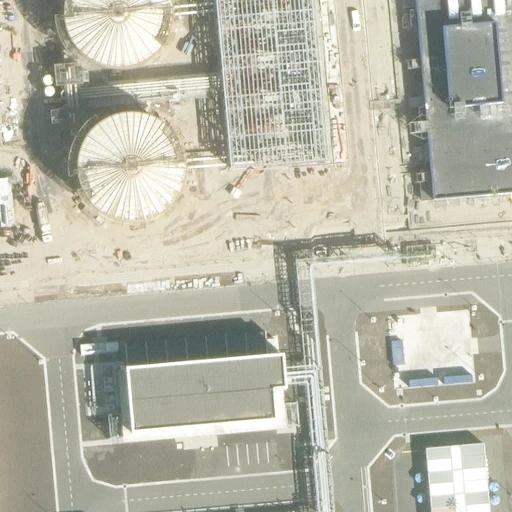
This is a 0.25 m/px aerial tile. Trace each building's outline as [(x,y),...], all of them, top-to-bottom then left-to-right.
[(96,64),(108,67),(118,67),(129,65),(139,62),(148,56),(156,49),(162,41),(167,32),(170,21),(171,11),(170,0),(58,0),(57,10),(58,21),(62,33),(68,43),(76,52),(85,59),(96,64)] [(314,0),(212,0),(228,173),(329,164),(314,0)] [(511,0),(405,0),(425,210),(511,202),(511,0)] [(112,220),(123,222),(134,223),(145,221),(154,217),(164,212),(172,205),(178,196),(183,187),(186,177),(187,166),(186,156),(183,146),(179,137),(173,129),(166,122),(158,116),(149,112),(137,109),(125,109),(113,111),(102,116),(92,123),(84,132),(78,142),(74,153),(73,165),(74,177),(77,188),(83,199),(91,208),(101,215),(112,220)] [(282,357),(124,370),(129,435),(274,424),(272,392),(285,391),(282,357)]
